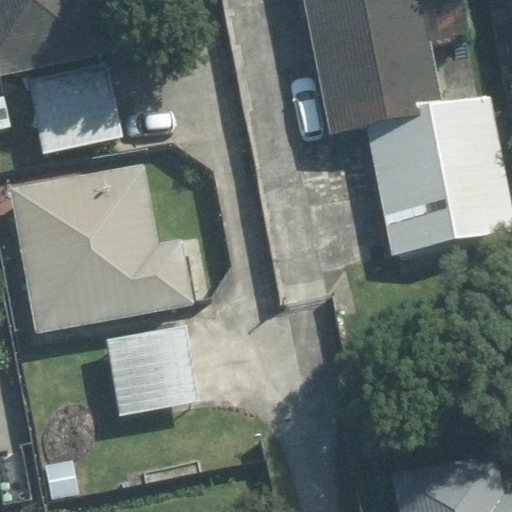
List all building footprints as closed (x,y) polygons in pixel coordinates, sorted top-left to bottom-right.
[(0,0),(0,92),(31,88),(43,163),(119,151),(106,71),(116,69),(105,0),(0,0)] [(293,0),(324,150),(359,144),(384,273),(511,247),(511,215),(491,108),(436,119),(423,52),(464,44),(454,0),(293,0)] [(141,179),(6,200),(29,349),(191,324),(180,254),(153,258),(141,179)] [(185,336),(101,351),(114,426),(198,411),(185,336)] [(392,464),(401,511),(511,511),(511,488),(497,491),(488,445),(392,464)]
